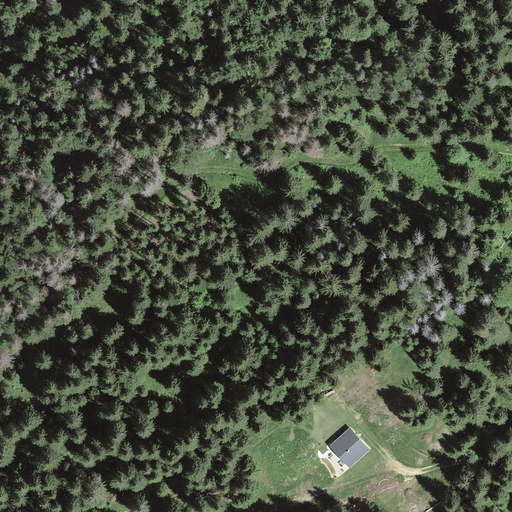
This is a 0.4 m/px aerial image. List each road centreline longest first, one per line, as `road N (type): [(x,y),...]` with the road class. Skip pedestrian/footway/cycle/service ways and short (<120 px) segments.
road 1 (track): [(0,375),(65,295),(184,175),(213,166),(267,178),(308,158),(341,160),(378,149),(470,144),(511,153)]
road 2 (track): [(332,400),(403,464),(511,463)]
